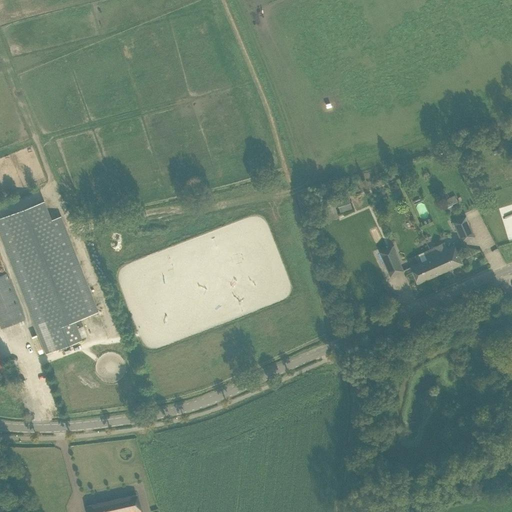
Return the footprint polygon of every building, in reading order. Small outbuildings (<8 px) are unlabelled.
[(452,205),(457,202),(454,195),(443,201),(449,212),(454,209),(452,205)] [(337,200),(323,206),(329,221),(339,217),(335,207),(349,201),(347,197),(346,197),(337,200)] [(0,219),(0,236),(42,345),(46,354),(82,340),(74,321),(98,312),(61,216),(51,220),(44,201),(0,219)] [(453,222),(461,242),(474,237),(465,216),(453,222)] [(443,243),(429,249),(440,274),(462,264),(458,255),(454,245),(445,249),(443,243)] [(379,252),(386,268),(390,277),(403,271),(392,247),(379,252)] [(440,274),(429,249),(416,255),(419,263),(410,267),(417,284),(440,274)] [(0,276),(0,324),(2,329),(24,320),(6,274),(0,276)] [(86,506),(87,511),(140,511),(136,495),(86,506)]
